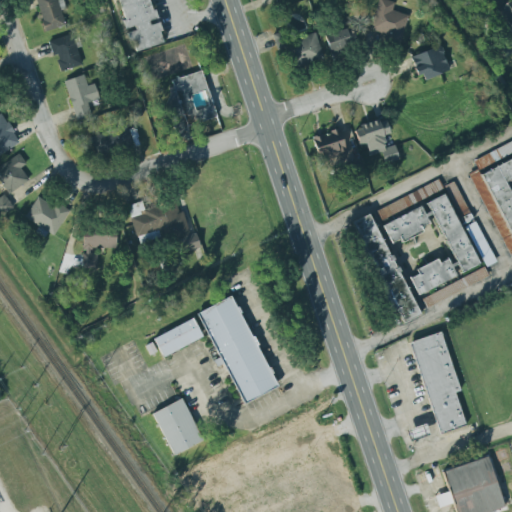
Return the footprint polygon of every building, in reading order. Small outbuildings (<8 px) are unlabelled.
[(33,0),(41,32),(61,27),(55,0),(33,0)] [(149,0),(151,7),(154,6),(156,14),(148,17),(149,21),(159,17),(162,28),(160,29),(163,38),(134,48),(130,38),(128,39),(125,30),(134,27),(133,22),(124,25),(121,17),(124,16),(118,0),(149,0)] [(272,0),(277,13),(305,4),(303,0),(272,0)] [(369,29),(376,0),(389,0),(393,1),(390,10),(407,15),(398,45),(388,42),(390,35),(369,29)] [(511,0),(501,0),(497,5),(511,20),(511,25),(511,26),(511,27),(511,35),(511,36),(511,37),(511,0)] [(319,34),(324,55),(349,49),(345,35),(342,36),(340,28),(319,34)] [(59,72),(80,65),(69,34),(45,43),(50,56),(53,55),(59,72)] [(289,69),(321,57),(312,34),(280,46),(289,69)] [(409,56),(423,47),(438,44),(439,46),(441,46),(442,50),(441,52),(443,56),(448,68),(423,77),(420,71),(416,72),(413,65),(414,64),(409,56)] [(76,120),(83,117),(90,116),(86,102),(98,98),(93,83),(87,85),(83,74),(72,77),(62,81),(76,120)] [(0,113),(5,122),(8,121),(14,131),(12,132),(17,141),(0,151),(0,113)] [(363,159),(378,155),(380,164),(394,160),(389,139),(386,140),(380,119),(347,127),(351,147),(359,145),(363,159)] [(123,127),(89,139),(95,156),(108,151),(110,158),(131,151),(123,127)] [(307,137),(314,165),(345,157),(337,129),(307,137)] [(0,181),(8,193),(28,179),(20,167),(25,164),(18,153),(0,164),(0,181)] [(511,194),(504,180),(511,176),(511,155),(478,173),(511,238),(511,194)] [(374,210),(438,178),(443,187),(379,220),(374,210)] [(444,185),(453,182),(470,214),(459,218),(443,190),(444,185)] [(0,195),(3,193),(12,207),(0,215),(0,195)] [(380,224),(390,244),(399,239),(402,243),(423,232),(420,226),(429,222),(425,215),(432,211),(459,261),(451,265),(448,260),(439,264),(436,257),(415,268),(418,272),(407,278),(418,298),(480,264),(442,193),(380,224)] [(37,197),(52,207),(55,202),(68,210),(52,234),(24,216),(37,197)] [(403,321),(419,313),(398,272),(400,271),(397,266),(395,266),(392,260),(393,259),(390,253),(388,254),(367,211),(350,220),(357,234),(353,236),(364,257),(368,255),(384,287),(382,290),(392,309),(395,307),(403,321)] [(463,226),(473,221),(496,262),(485,267),(463,226)] [(114,226),(82,226),(82,248),(85,248),(85,252),(82,252),(81,267),(96,267),(96,253),(89,253),(89,249),(91,249),(91,247),(114,247),(114,226)] [(426,310),(462,291),(488,276),(483,267),(419,300),(426,310)] [(271,390),(229,296),(194,312),(236,405),(271,390)] [(158,358),(198,339),(189,320),(149,338),(158,358)] [(455,392),(437,333),(405,342),(434,435),(461,426),(451,393),(455,392)] [(148,413),(169,457),(198,443),(177,399),(148,413)] [(489,511),(501,508),(486,457),(438,471),(444,493),(431,496),(435,508),(449,504),(451,511),(489,511)] [(239,500),(242,511),(307,511),(299,483),(239,500)]
